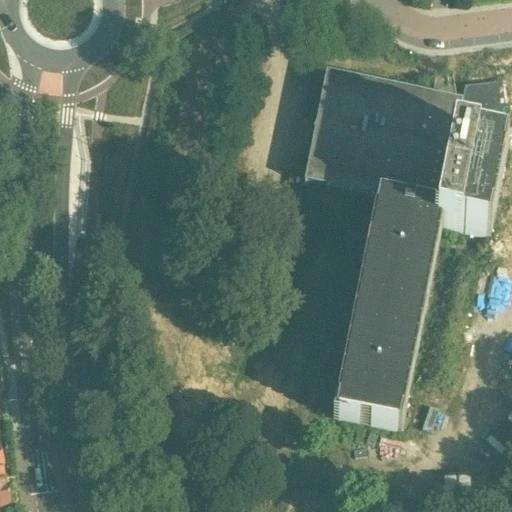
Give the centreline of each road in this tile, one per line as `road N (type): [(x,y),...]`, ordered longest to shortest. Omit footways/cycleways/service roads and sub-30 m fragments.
road 1 (tertiary): [(27,56),(23,247),(48,511)]
road 2 (tertiary): [(74,511),(60,230),(69,62)]
road 3 (residential): [(367,0),(447,30),(511,21)]
